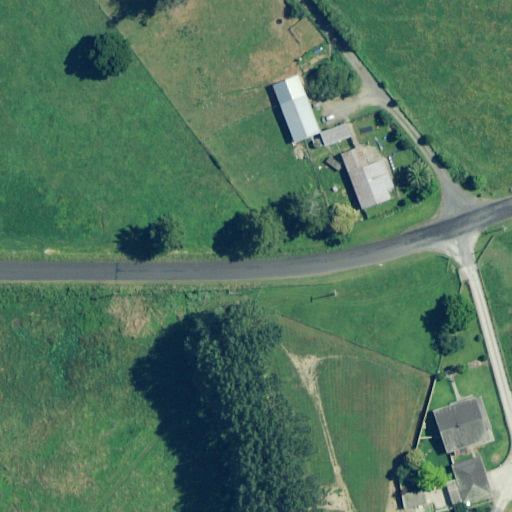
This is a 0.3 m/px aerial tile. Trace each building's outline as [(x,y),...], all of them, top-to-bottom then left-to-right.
[(320,133),(299,77),(274,86),(295,142),(320,133)] [(341,120),(338,113),(321,121),(324,128),(341,120)] [(352,137),(347,124),(321,133),(326,146),(352,137)] [(366,163),(361,149),(342,156),(363,210),(391,200),(387,190),(394,188),(382,157),(366,163)] [(490,441),(477,399),(435,412),(448,454),(490,441)] [(491,495),(480,458),(453,466),(457,482),(447,485),(453,506),(491,495)] [(428,504),(426,490),(402,494),(405,509),(428,504)]
